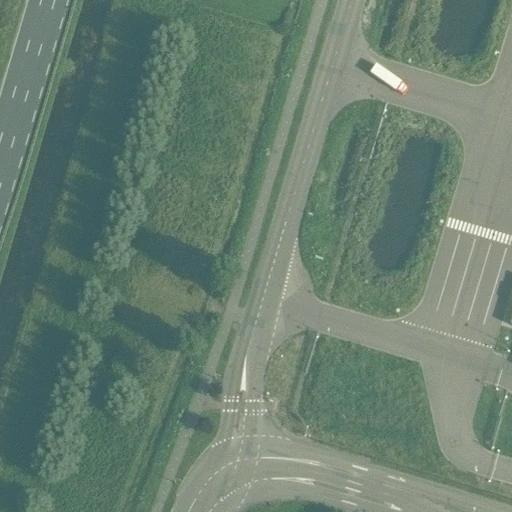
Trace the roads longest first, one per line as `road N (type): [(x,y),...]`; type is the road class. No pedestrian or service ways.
road 1 (unclassified): [(353,0),(244,360),(234,474)]
road 2 (unclassified): [(419,511),(299,469),(234,474)]
road 3 (primary): [(0,172),(48,0)]
